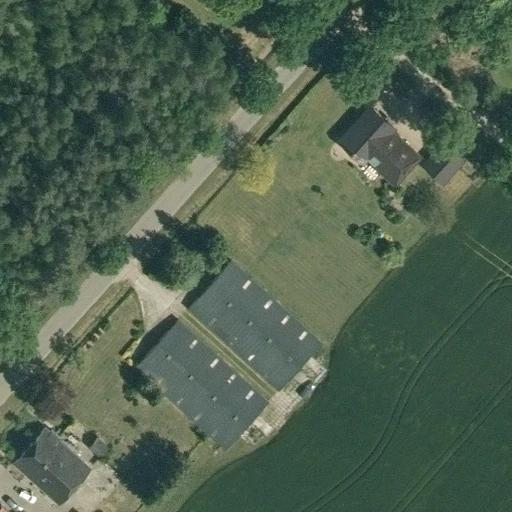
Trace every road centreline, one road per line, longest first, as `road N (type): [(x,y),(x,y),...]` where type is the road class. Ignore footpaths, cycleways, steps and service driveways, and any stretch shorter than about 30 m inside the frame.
road 1 (unclassified): [(0,387),(349,0)]
road 2 (track): [(338,12),(511,144)]
